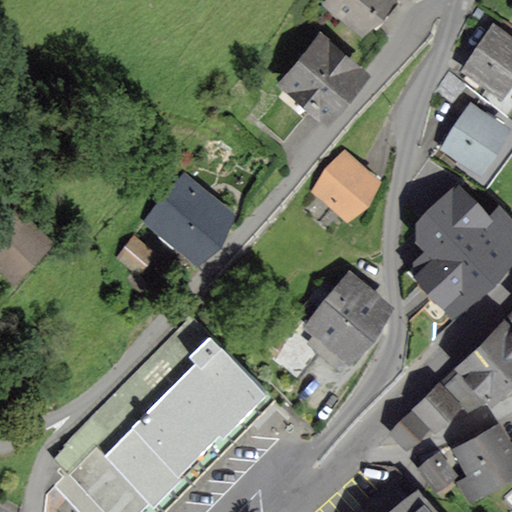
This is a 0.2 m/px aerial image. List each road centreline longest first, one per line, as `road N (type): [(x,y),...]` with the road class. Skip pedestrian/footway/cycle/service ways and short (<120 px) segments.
road 1 (unclassified): [(86,400),(224,258),(433,6),(447,0)]
road 2 (residential): [(310,485),(305,462),(387,368),(398,329),(397,203),(457,0)]
road 3 (residential): [(310,485),(511,290)]
road 4 (residential): [(86,400),(43,458),(34,511)]
